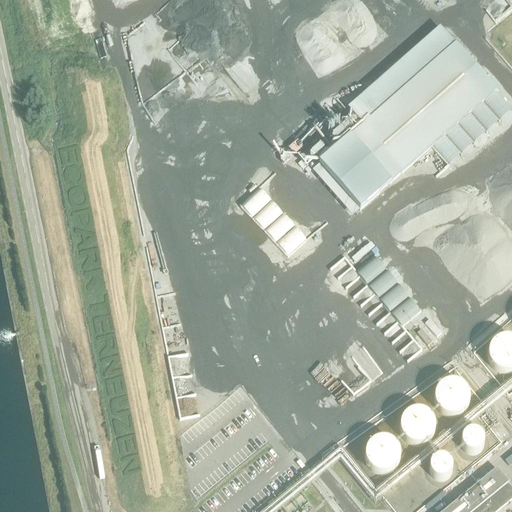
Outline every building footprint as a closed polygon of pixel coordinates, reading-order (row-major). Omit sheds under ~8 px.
[(90,0),(52,31),(58,39),(72,28),(78,35),(88,27),(91,31),(100,36),(109,40),(110,42),(119,46),(122,50),(126,47),(132,55),(150,64),(168,50),(140,14),(136,17),(132,15),(135,9),(128,0),(90,0)] [(360,29),(367,38),(386,22),(382,17),(372,26),(369,22),(360,29)] [(340,48),(351,58),(368,40),(357,30),(340,48)] [(455,47),(320,166),(360,212),(496,92),(455,47)] [(366,263),(377,256),(373,250),(362,256),(366,263)] [(430,346),(435,342),(424,329),(419,333),(430,346)] [(494,370),(499,374),(505,375),(511,374),(511,373),(511,342),(508,341),(503,341),(498,343),(493,347),(490,352),(489,359),(490,365),(494,370)] [(181,347),(183,354),(196,350),(194,343),(181,347)] [(439,413),(444,417),(450,418),(457,417),(462,414),(466,410),(468,404),(468,398),(466,393),(463,389),(459,385),(454,384),(448,384),(446,384),(443,386),(438,390),(435,395),(434,401),(435,408),(439,413)] [(404,443),(410,446),(416,448),(422,447),(427,444),(431,439),(433,434),(433,427),(432,422),(428,418),(424,415),(419,413),(414,413),(409,415),(404,419),(400,425),(399,431),(401,437),(404,443)] [(462,443),(462,448),(464,452),(468,455),(472,456),(477,455),(481,453),(483,449),(484,445),(483,441),(481,438),(479,436),(475,434),(471,434),(466,436),(463,439),(462,443)] [(370,471),(375,475),(381,476),(387,475),(393,472),(397,468),(399,462),(399,456),(397,451),(394,447),(390,443),(384,442),(379,442),(374,444),(369,448),(366,453),(365,459),(366,466),(370,471)] [(511,453),(503,461),(511,471),(511,453)] [(430,469),(430,474),(432,478),(436,481),(440,482),(445,481),(449,479),(451,475),(452,471),(451,467),(450,464),(447,461),(443,460),(439,460),(435,462),(432,465),(430,469)] [(497,511),(511,500),(511,489),(508,485),(497,470),(494,473),(461,499),(457,503),(450,508),(445,511),(497,511)]
